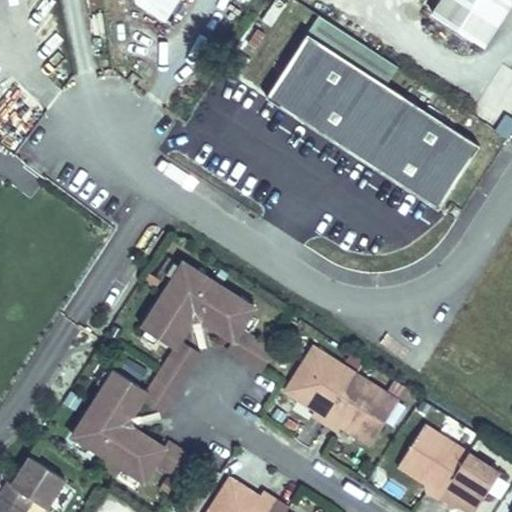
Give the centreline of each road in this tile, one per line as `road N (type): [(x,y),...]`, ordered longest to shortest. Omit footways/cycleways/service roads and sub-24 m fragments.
road 1 (unclassified): [(511,190),(463,265),(422,293),(377,304),(329,297),(157,186),(102,112)]
road 2 (residential): [(238,396),(408,511)]
